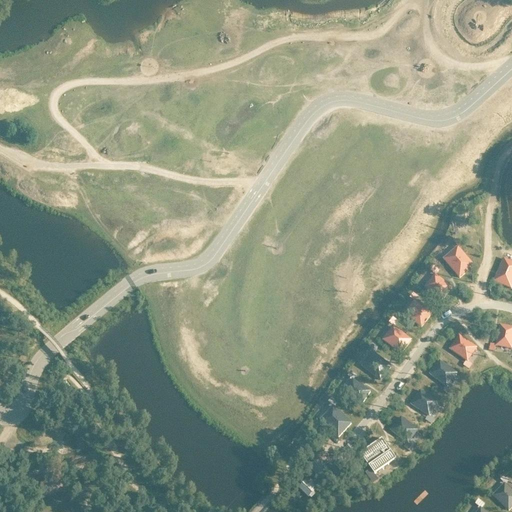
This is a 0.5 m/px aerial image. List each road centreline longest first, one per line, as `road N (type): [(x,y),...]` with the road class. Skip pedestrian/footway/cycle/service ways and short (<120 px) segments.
road 1 (track): [(511,62),(465,66),(438,56),(413,5),(369,36),(288,39),(186,75),(71,84),(54,95),(54,112),(103,165)]
road 2 (track): [(0,149),(45,165),(128,166),(256,186)]
road 3 (track): [(28,511),(27,476),(100,461),(20,446),(7,434)]
